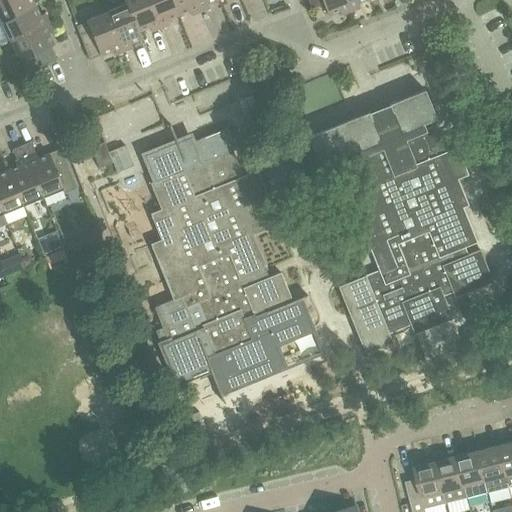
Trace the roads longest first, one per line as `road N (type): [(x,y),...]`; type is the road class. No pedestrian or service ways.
road 1 (residential): [(88,86),(111,89),(263,29),(320,53),(455,0)]
road 2 (residential): [(382,475),(374,441),(511,408)]
road 3 (residential): [(382,475),(228,511)]
